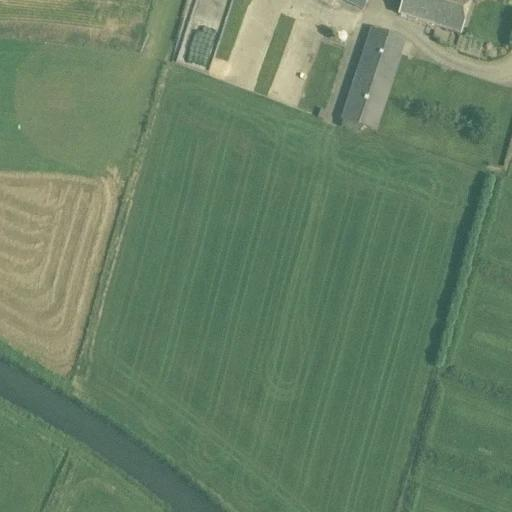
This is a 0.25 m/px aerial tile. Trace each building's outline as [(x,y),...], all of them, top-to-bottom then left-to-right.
[(263,49),(279,2),(273,0),(252,0),(238,40),(263,49)] [(335,0),(361,13),(368,0),(314,0),(321,3),(322,0),(335,0)] [(460,35),(471,0),(405,0),(400,15),(460,35)] [(287,44),(269,94),(289,101),(317,26),(294,17),(284,43),(287,44)] [(209,62),(208,45),(202,46),(200,28),(211,27),(210,19),(194,20),(195,34),(178,36),(181,64),(209,62)] [(375,134),(405,42),(370,30),(340,122),(375,134)] [(222,78),(250,84),(257,53),(228,47),(222,78)]
